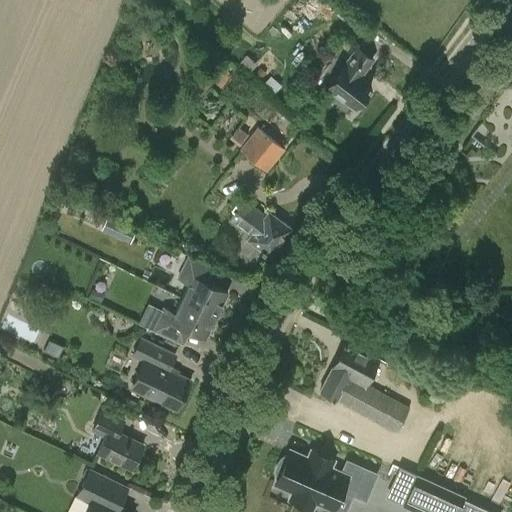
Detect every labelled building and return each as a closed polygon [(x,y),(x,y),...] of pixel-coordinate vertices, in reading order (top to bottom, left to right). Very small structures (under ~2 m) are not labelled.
[(354,107),(371,87),(358,77),(372,60),(357,48),(327,86),(354,107)] [(240,146),(253,130),(243,123),(231,139),(240,146)] [(240,148),(267,170),(285,149),(258,126),(240,148)] [(270,255),(291,228),(268,211),(266,214),(245,199),(230,219),(250,235),(248,238),(270,255)] [(102,229),(130,242),(136,230),(107,216),(102,229)] [(177,277),(189,283),(181,300),(215,316),(228,291),(213,283),(220,269),(188,254),(177,277)] [(184,344),(190,331),(205,338),(215,316),(181,300),(175,312),(164,306),(153,329),(184,344)] [(131,354),(144,360),(132,387),(177,409),(190,380),(168,370),(177,352),(140,335),(131,354)] [(49,340),(44,350),(58,357),(63,347),(49,340)] [(321,389),(336,397),(396,430),(410,406),(366,382),(379,357),(346,340),(321,389)] [(91,430),(105,436),(97,453),(131,469),(143,443),(120,432),(126,419),(102,407),(91,430)] [(375,474),(348,462),(343,474),(328,467),(329,465),(308,456),(307,458),(290,451),(288,457),(285,456),(283,458),(280,460),(277,467),(277,470),(277,474),(279,476),(277,482),(294,490),(291,498),(310,506),(314,498),(332,506),(340,487),(364,498),(375,474)] [(131,511),(120,506),(130,485),(91,466),(76,496),(90,503),(85,511),(131,511)] [(457,511),(465,495),(417,473),(402,505),(417,511),(457,511)]
